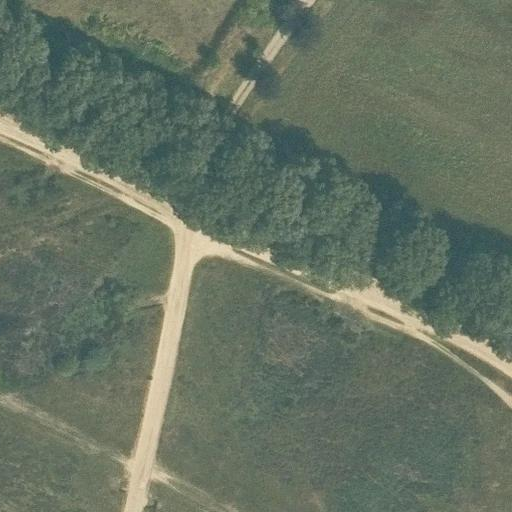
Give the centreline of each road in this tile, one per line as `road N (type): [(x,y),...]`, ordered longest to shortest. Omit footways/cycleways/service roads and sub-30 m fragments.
road 1 (track): [(188,213),(511,364)]
road 2 (track): [(133,511),(188,213)]
road 3 (track): [(188,213),(184,188),(251,74),(310,0)]
road 4 (track): [(0,122),(188,213)]
